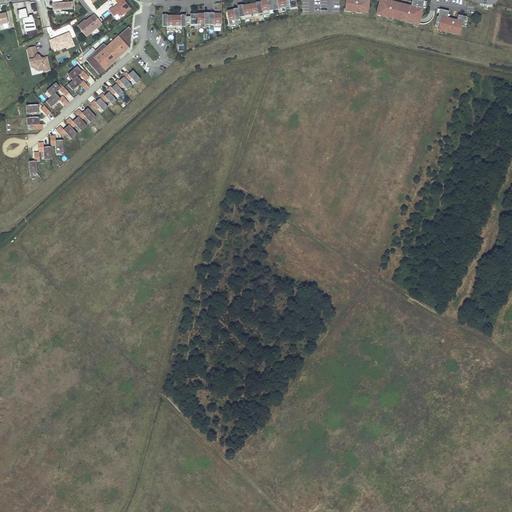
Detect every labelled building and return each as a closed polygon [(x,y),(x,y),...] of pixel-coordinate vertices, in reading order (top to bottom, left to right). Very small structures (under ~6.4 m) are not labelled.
[(113,7),(109,10),(114,16),(117,14),(119,15),(122,15),(131,8),(124,0),(116,0),(116,1),(118,4),(119,5),(118,7),(116,6),(113,8),(113,7)] [(284,1),(283,0),(280,0),(272,2),(273,6),(274,10),(278,9),(279,12),(286,11),(285,9),(284,1)] [(297,8),(295,0),(288,0),(289,0),(284,1),(285,9),(290,8),(290,9),(297,8)] [(367,12),(368,5),(366,5),(366,0),(358,0),(358,4),(354,3),(354,0),(346,0),(346,9),(352,9),(356,10),(362,11),(361,12),(367,12)] [(406,14),(408,9),(405,8),(405,7),(397,5),(396,6),(393,5),(392,10),(388,9),(390,1),(390,0),(381,0),(381,1),(379,7),(377,14),(385,16),(386,14),(410,20),(410,22),(418,24),(419,20),(420,17),(418,17),(421,8),(422,8),(423,5),(424,1),(418,0),(412,0),(412,2),(410,7),(412,8),(411,15),(406,14)] [(73,1),(52,2),(53,10),(73,9),(73,1)] [(392,10),(393,5),(396,6),(397,5),(405,7),(405,8),(408,9),(406,14),(411,15),(412,8),(410,7),(390,1),(388,9),(392,10)] [(274,10),(273,6),(265,7),(265,5),(261,6),(262,9),(262,13),(263,15),(270,14),(269,11),(274,10)] [(21,19),(25,32),(37,29),(33,14),(29,15),(29,16),(28,17),(26,8),(17,10),(19,19),(21,19)] [(250,9),(250,8),(246,9),(247,11),(239,12),(239,16),(244,15),(245,19),(251,17),(250,9)] [(262,13),(262,9),(254,10),(253,8),(250,9),(251,17),(252,18),(258,17),(258,14),(262,13)] [(440,27),(439,30),(444,31),(444,30),(455,32),(455,33),(459,34),(461,26),(464,26),(465,21),(466,21),(467,17),(458,15),(457,19),(456,24),(446,22),(448,14),(449,11),(440,9),(439,13),(438,17),(437,16),(436,23),(441,24),(440,27)] [(240,19),(239,16),(239,12),(239,11),(231,13),(230,11),(227,11),(229,25),(236,23),(235,20),(240,19)] [(86,20),(78,26),(86,36),(102,23),(95,14),(91,17),(91,18),(87,22),(86,20)] [(197,26),(197,14),(193,14),(193,16),(190,16),(185,16),(185,18),(185,24),(190,24),(190,26),(197,26)] [(209,24),(209,16),(200,16),(200,14),(197,14),(197,26),(197,28),(204,28),(204,24),(209,24)] [(220,28),(220,14),(217,14),(217,16),(209,16),(209,24),(213,24),(213,28),(220,28)] [(410,20),(386,14),(385,16),(410,22),(410,20)] [(448,14),(446,22),(456,24),(457,19),(449,18),(450,14),(448,14)] [(174,30),(174,16),(170,16),(170,18),(162,18),(162,26),(167,26),(167,30),(174,30)] [(185,24),(185,18),(177,18),(177,16),(174,16),(174,30),(181,30),(181,27),(185,27),(185,24)] [(104,43),(85,60),(100,75),(120,57),(118,56),(121,54),(122,55),(126,52),(125,51),(131,46),(131,36),(129,33),(132,31),(132,30),(129,26),(106,46),(104,43)] [(69,32),(49,40),(52,50),(56,48),(65,44),(66,47),(67,49),(74,46),(69,32)] [(50,70),(47,57),(43,58),(42,57),(41,59),(39,58),(40,56),(38,55),(37,55),(35,47),(29,48),(28,50),(31,65),(34,64),(37,67),(38,71),(45,70),(45,72),(50,70)] [(68,74),(73,80),(77,76),(80,74),(85,80),(89,77),(83,71),(82,72),(77,66),(68,74)] [(127,72),(123,75),(124,76),(128,81),(132,78),(136,83),(141,79),(133,70),(128,74),(127,72)] [(80,84),(85,90),(89,87),(84,81),(82,82),(77,76),(73,80),(68,85),(73,90),(80,84)] [(115,83),(116,84),(120,88),(124,85),(127,89),(132,85),(128,81),(124,76),(120,80),(119,79),(115,83)] [(46,91),(52,97),(56,93),(59,90),(65,96),(69,92),(63,86),(61,88),(56,83),(46,91)] [(111,86),(107,90),(109,92),(112,95),(116,92),(120,97),(124,93),(120,88),(116,84),(112,87),(111,86)] [(103,94),(99,97),(100,98),(104,102),(108,99),(112,105),(117,101),(112,95),(109,92),(105,96),(103,94)] [(52,97),(46,101),(51,107),(59,100),(65,106),(69,103),(63,96),(60,99),(56,93),(52,97)] [(92,104),(96,110),(100,107),(104,111),(108,107),(104,102),(100,98),(96,102),(95,101),(91,104),(92,104)] [(26,105),(26,113),(39,112),(39,105),(26,105)] [(51,112),(45,106),(41,109),(47,116),(51,112)] [(79,110),(76,113),(78,116),(81,120),(85,116),(90,122),(96,117),(88,108),(82,113),(79,110)] [(70,118),(66,121),(69,125),(72,128),(76,125),(81,131),(87,126),(81,120),(78,116),(73,121),(70,118)] [(39,117),(27,118),(27,125),(34,125),(35,130),(43,129),(43,124),(40,124),(39,117)] [(61,126),(57,130),(63,136),(66,133),(72,139),(77,134),(72,128),(69,125),(64,130),(61,126)] [(56,136),(50,136),(51,145),(56,145),(56,153),(64,153),(63,140),(56,141),(56,136)] [(38,142),(39,152),(44,151),(44,160),(52,159),(51,147),(44,147),(44,142),(38,142)] [(34,161),(29,161),(30,174),(37,173),(37,161),(40,161),(39,152),(34,153),(34,161)]
